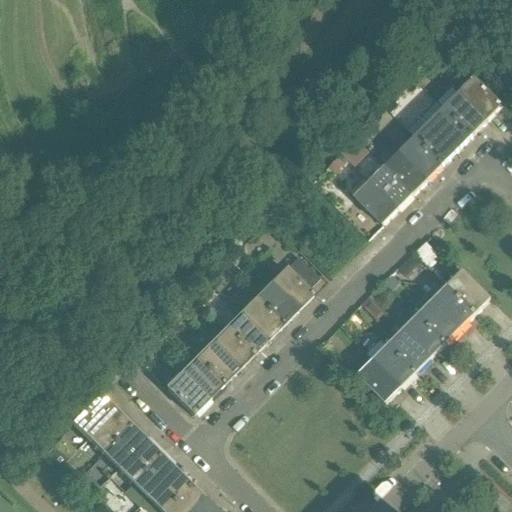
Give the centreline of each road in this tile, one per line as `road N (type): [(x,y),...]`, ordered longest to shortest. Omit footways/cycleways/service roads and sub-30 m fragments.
road 1 (residential): [(263,511),(196,446),(474,164),(511,187)]
road 2 (residential): [(374,511),(478,418)]
